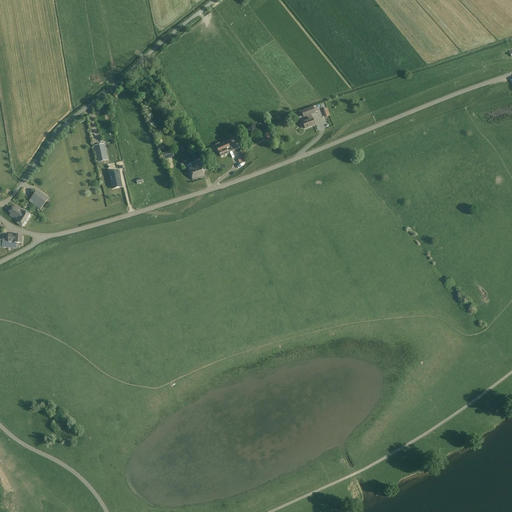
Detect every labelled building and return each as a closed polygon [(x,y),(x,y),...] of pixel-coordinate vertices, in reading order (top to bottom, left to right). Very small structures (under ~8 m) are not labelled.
[(315,113),(313,107),(301,111),(303,118),(306,117),(308,120),(302,122),(305,129),(315,125),(311,115),(315,113)] [(230,144),(233,151),(241,148),(238,141),(230,144)] [(107,160),(103,144),(94,146),(98,162),(107,160)] [(217,148),(221,157),(228,154),(224,145),(217,148)] [(172,151),(163,154),(165,160),(174,156),(172,151)] [(206,170),(204,164),(198,166),(195,166),(189,168),(193,180),(205,176),(203,171),(206,170)] [(122,187),(118,172),(109,174),(113,189),(122,187)] [(48,199),(37,191),(29,202),(40,210),(48,199)] [(24,212),(15,206),(9,215),(18,221),(17,223),(22,227),(30,215),(25,211),(24,212)] [(3,240),(0,239),(0,247),(16,248),(16,243),(22,244),(23,235),(8,234),(8,240),(3,239),(3,240)]
